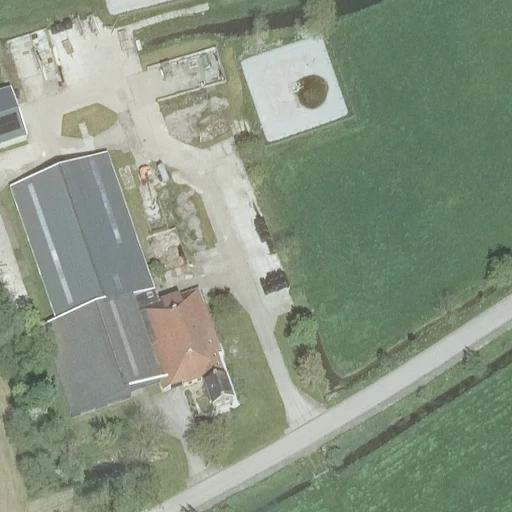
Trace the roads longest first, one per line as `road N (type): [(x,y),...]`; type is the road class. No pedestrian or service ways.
road 1 (tertiary): [(165,511),(305,436),(511,304)]
road 2 (track): [(105,75),(126,31),(248,0)]
